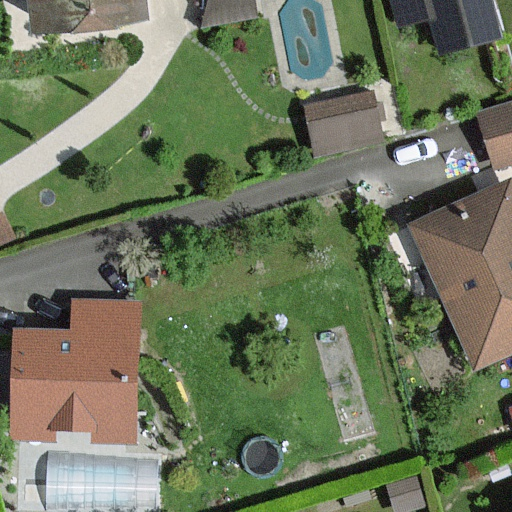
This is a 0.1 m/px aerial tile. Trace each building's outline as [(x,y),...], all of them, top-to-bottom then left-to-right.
[(143,0),(29,0),(32,25),(145,12),(143,0)] [(490,0),(397,0),(403,24),(435,16),(443,49),(499,35),(490,0)] [(368,95),(308,109),(318,149),(378,134),(368,95)] [(511,101),(475,114),(490,158),(511,150),(511,101)] [(511,188),(510,185),(416,226),(477,363),(511,347),(511,188)] [(78,337),(17,335),(13,432),(129,437),(134,305),(79,303),(78,337)]
